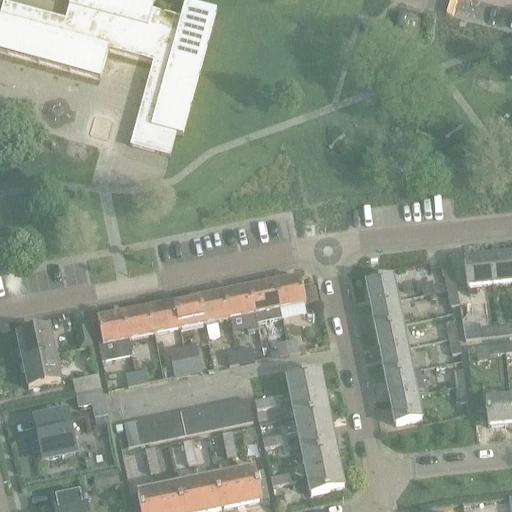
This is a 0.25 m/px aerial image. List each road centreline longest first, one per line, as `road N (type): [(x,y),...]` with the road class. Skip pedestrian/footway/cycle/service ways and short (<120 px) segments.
road 1 (residential): [(0,309),(328,246)]
road 2 (unclassified): [(376,474),(328,246)]
road 3 (unclassified): [(328,246),(511,226)]
road 4 (unclassified): [(376,474),(511,460)]
